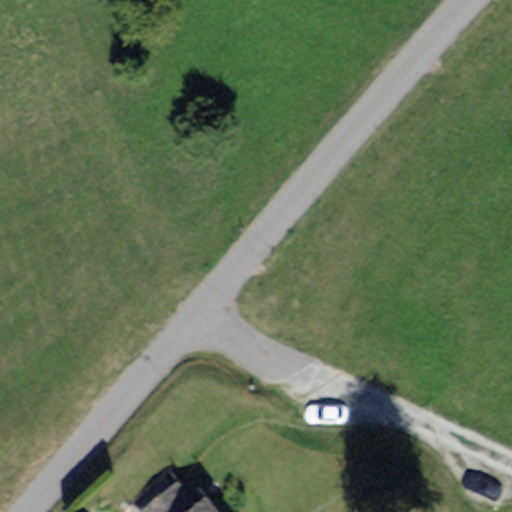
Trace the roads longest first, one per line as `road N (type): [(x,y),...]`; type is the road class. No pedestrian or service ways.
road 1 (residential): [(468,0),(19,511)]
road 2 (track): [(188,320),(511,464)]
